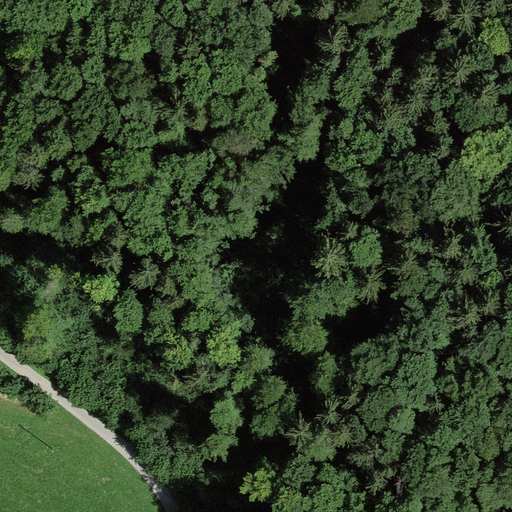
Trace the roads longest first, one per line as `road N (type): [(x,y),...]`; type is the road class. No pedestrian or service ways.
road 1 (track): [(175,504),(73,406),(0,352)]
road 2 (track): [(0,77),(42,76),(83,60),(132,66)]
